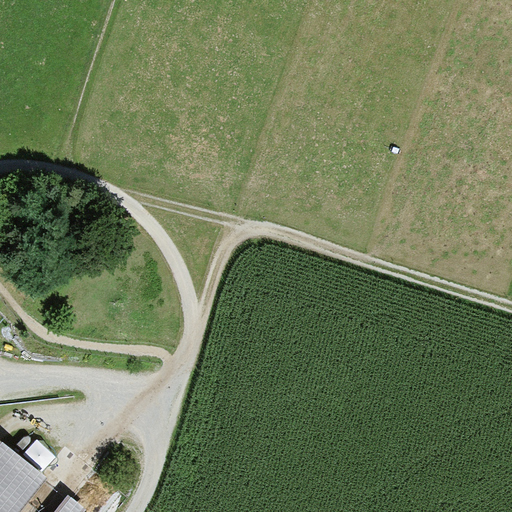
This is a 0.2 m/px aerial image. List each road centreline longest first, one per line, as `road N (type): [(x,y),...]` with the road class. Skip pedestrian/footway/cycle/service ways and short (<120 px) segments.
road 1 (track): [(0,169),(34,165),(257,216),(511,297)]
road 2 (track): [(125,511),(183,381),(188,314),(179,261),(105,179)]
